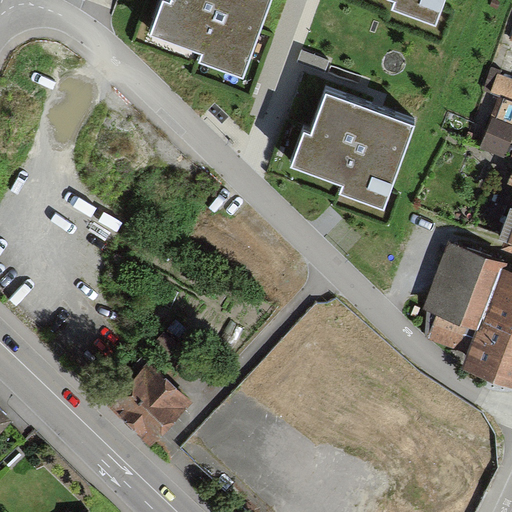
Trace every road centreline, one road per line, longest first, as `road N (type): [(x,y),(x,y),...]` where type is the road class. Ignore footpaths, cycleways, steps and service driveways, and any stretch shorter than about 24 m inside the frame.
road 1 (residential): [(24,0),(75,20),(434,366),(511,408)]
road 2 (primary): [(168,511),(0,345)]
road 3 (unknown): [(286,456),(320,475),(380,482),(420,511)]
